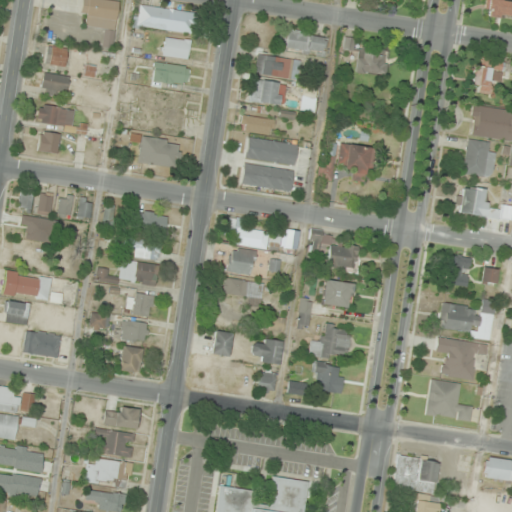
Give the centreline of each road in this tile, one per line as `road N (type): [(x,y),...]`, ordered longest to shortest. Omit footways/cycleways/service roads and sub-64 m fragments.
road 1 (residential): [(511,244),(0,165)]
road 2 (tertiary): [(158,511),(236,0)]
road 3 (residential): [(380,428),(445,0)]
road 4 (residential): [(380,428),(0,368)]
road 5 (residential): [(511,45),(216,0)]
road 6 (residential): [(0,185),(28,0)]
road 7 (residential): [(511,449),(380,428)]
